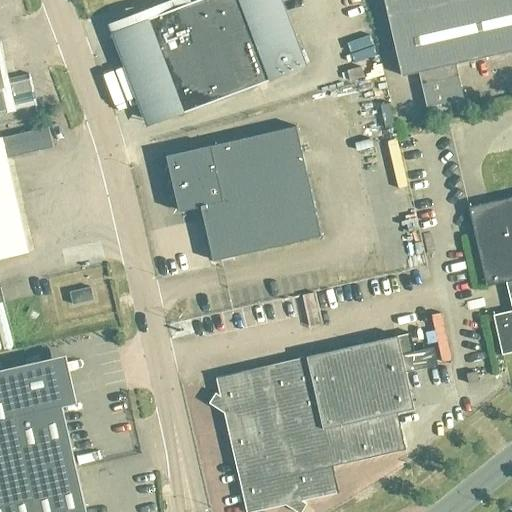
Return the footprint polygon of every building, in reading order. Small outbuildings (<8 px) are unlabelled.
[(304,66),(279,0),(195,0),(145,19),(146,20),(121,29),(130,54),(129,54),(153,120),(179,110),(180,113),(239,91),(274,78),(274,77),(304,66)] [(511,0),(383,0),(401,76),(511,50),(511,0)] [(349,69),(376,60),(370,40),(342,49),(349,69)] [(0,112),(36,104),(29,74),(9,78),(0,41),(0,112)] [(310,182),(296,125),(239,138),(167,155),(179,211),(187,209),(201,207),(213,261),(240,254),(322,235),(310,182)] [(0,257),(26,251),(5,157),(53,147),(48,127),(0,137),(0,257)] [(511,166),(462,178),(488,296),(511,290),(511,166)] [(93,298),(90,286),(70,290),(73,303),(93,298)] [(410,333),(398,335),(402,354),(414,351),(410,333)] [(216,392),(209,402),(224,412),(232,449),(225,450),(225,452),(226,451),(230,467),(229,467),(229,468),(236,467),(246,511),(251,511),(286,504),(298,511),(301,511),(307,503),(303,500),(338,492),(338,493),(339,492),(332,464),(404,448),(396,412),(414,408),(406,371),(437,364),(433,347),(414,351),(402,354),(398,335),(293,359),(295,366),(282,369),(280,362),(216,377),(216,378),(216,377),(220,395),(216,392)] [(86,511),(74,460),(62,406),(76,403),(65,355),(0,369),(0,511),(86,511)] [(477,371),(466,373),(469,383),(478,381),(477,371)]
